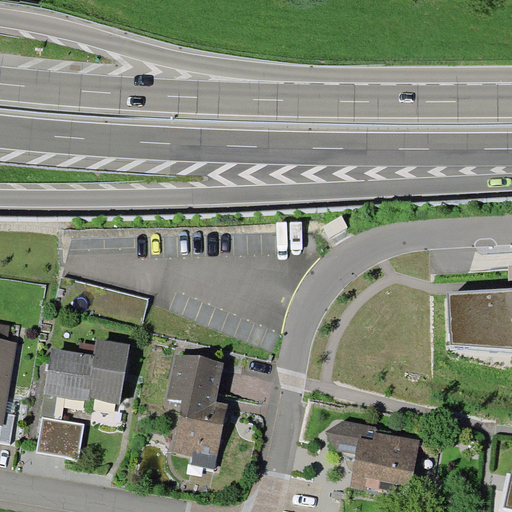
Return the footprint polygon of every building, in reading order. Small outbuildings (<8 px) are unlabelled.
[(149,298),(61,278),(55,307),(143,327),(149,298)] [(511,288),(510,289),(449,295),(452,344),(511,347),(511,288)] [(0,324),(0,339),(7,341),(10,326),(0,324)] [(88,401),(88,398),(119,404),(129,344),(96,338),(95,345),(93,355),(79,352),(50,347),(42,393),(88,401)] [(16,414),(6,412),(17,342),(7,341),(0,339),(0,424),(2,425),(0,436),(0,441),(11,444),(16,414)] [(93,355),(95,345),(80,342),(79,352),(93,355)] [(166,398),(182,401),(171,452),(192,456),(191,465),(213,470),(227,404),(216,401),(224,363),(176,353),(166,398)] [(84,425),(42,418),(36,452),(78,460),(84,425)] [(377,427),(344,420),(325,431),(337,450),(356,453),(350,488),(366,491),(367,486),(392,490),(394,483),(412,486),(420,439),(376,432),(377,427)]
